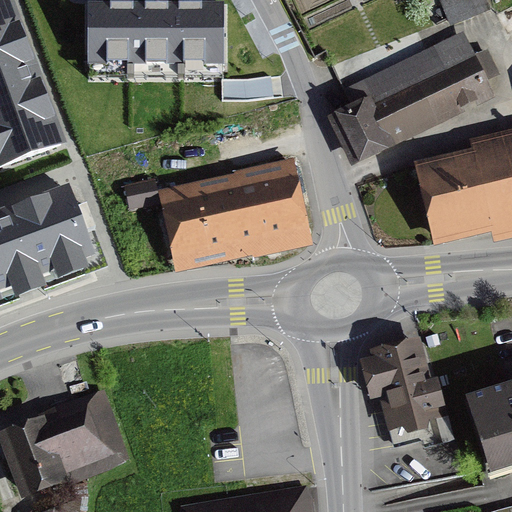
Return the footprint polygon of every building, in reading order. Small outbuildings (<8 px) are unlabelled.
[(452,24),(489,10),(484,0),(445,0),(443,1),(452,24)] [(0,167),(61,145),(9,4),(0,7),(0,167)] [(88,67),(224,67),(224,7),(88,7),(88,67)] [(471,59),(461,38),(346,94),(356,114),(352,116),(350,114),(347,115),(348,118),(337,124),(354,157),(488,93),(482,82),(497,75),(486,52),(471,59)] [(88,120),(224,120),(224,67),(88,67),(88,120)] [(511,154),(460,167),(458,158),(423,166),(440,236),(511,218),(511,154)] [(287,168),(285,157),(273,159),(277,181),(274,182),(273,180),(174,202),(186,259),(308,232),(294,167),(287,168)] [(131,208),(158,202),(154,185),(127,190),(131,208)] [(0,287),(91,254),(68,193),(0,218),(0,287)] [(424,386),(413,344),(379,353),(381,361),(366,365),(374,396),(382,394),(396,445),(449,431),(436,383),(424,386)] [(491,471),(511,463),(511,388),(470,402),(491,471)] [(63,483),(127,460),(106,404),(5,440),(24,493),(61,479),(63,483)] [(299,501),(299,499),(238,510),(238,511),(230,511),(229,503),(192,509),(192,511),(312,511),(311,499),(299,501)]
